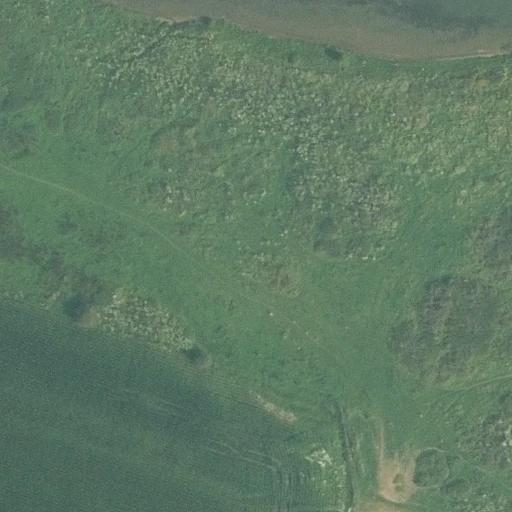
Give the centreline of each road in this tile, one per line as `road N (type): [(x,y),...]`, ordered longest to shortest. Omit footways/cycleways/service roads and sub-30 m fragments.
road 1 (track): [(476,113),(378,439),(371,477),(378,511)]
road 2 (track): [(0,402),(325,511)]
